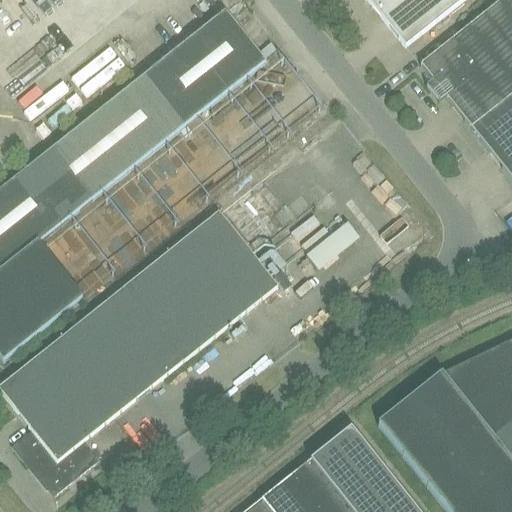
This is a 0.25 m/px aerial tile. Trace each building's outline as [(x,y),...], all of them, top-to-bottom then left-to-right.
[(365,0),(405,50),(468,0),(365,0)] [(511,0),(506,0),(420,68),(471,132),(511,183),(511,0)] [(0,362),(2,365),(68,313),(82,302),(45,255),(76,231),(68,221),(264,66),(224,16),(0,193),(0,362)] [(277,291),(218,216),(0,389),(0,395),(31,435),(12,450),(23,464),(25,463),(34,473),(32,475),(53,501),(98,465),(83,446),(277,291)] [(121,246),(102,255),(112,274),(130,264),(121,246)] [(511,511),(511,468),(491,442),(511,425),(511,344),(441,379),(378,428),(444,511),(511,511)] [(347,511),(310,465),(261,503),(250,511),(347,511)] [(187,482),(165,500),(173,510),(195,492),(187,482)]
